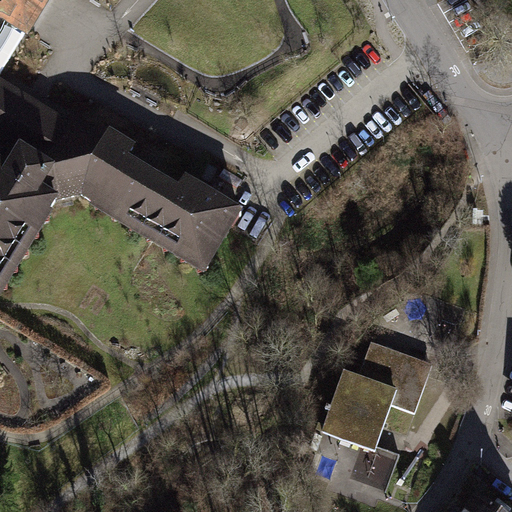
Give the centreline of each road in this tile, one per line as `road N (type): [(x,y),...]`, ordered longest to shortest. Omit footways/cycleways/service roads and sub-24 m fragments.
road 1 (residential): [(511,123),(459,91),(399,0)]
road 2 (residential): [(511,294),(480,447)]
